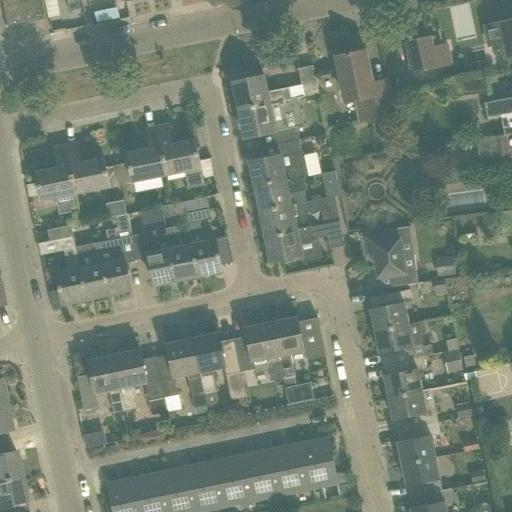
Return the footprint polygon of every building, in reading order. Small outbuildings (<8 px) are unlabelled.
[(50,18),(45,0),(3,0),(8,25),(6,26),(6,27),(50,18)] [(120,17),(118,6),(95,11),(97,21),(120,17)] [(508,57),(511,56),(511,20),(485,26),(489,44),(504,41),(508,57)] [(413,73),(436,69),(430,37),(406,42),(413,73)] [(359,121),(371,119),(394,114),(387,81),(373,83),(366,50),(336,57),(346,102),(354,100),(359,121)] [(320,93),(318,85),(313,66),(298,69),(302,85),(304,96),(320,93)] [(239,110),(289,100),(287,88),(267,92),(264,76),(233,82),(239,110)] [(489,92),(487,77),(455,81),(456,95),(456,96),(489,92)] [(289,100),(239,110),(245,139),(275,132),(277,144),(300,140),(297,125),(293,126),(290,112),(301,110),(299,102),(305,101),(304,97),(289,100)] [(511,97),(484,103),(488,120),(501,117),(505,136),(507,136),(511,135),(511,97)] [(156,127),(166,176),(185,172),(189,188),(205,185),(200,161),(201,161),(201,159),(200,160),(196,139),(172,144),(168,125),(156,127)] [(129,163),(117,165),(121,186),(166,176),(156,127),(146,129),(150,149),(127,153),(129,163)] [(358,146),(354,129),(333,134),(338,157),(360,152),(358,146)] [(479,158),(508,155),(507,136),(505,136),(477,139),(479,158)] [(250,162),(255,188),(286,181),(303,178),(303,177),(309,176),(304,151),(303,152),(300,140),(277,144),(261,148),(263,159),(250,162)] [(77,143),(65,146),(75,195),(121,186),(117,165),(105,168),(103,158),(82,163),(77,143)] [(75,195),(65,146),(55,148),(59,167),(35,172),(42,201),(75,195)] [(289,195),(286,181),(255,188),(261,213),(307,203),(307,201),(305,192),(289,195)] [(325,187),(327,198),(335,196),(336,197),(341,196),(341,195),(338,181),(329,183),(330,186),(325,187)] [(208,197),(184,202),(186,214),(199,211),(210,209),(208,197)] [(309,213),(321,211),(323,219),(339,216),(335,197),(327,199),(327,198),(307,201),(307,203),(309,213)] [(293,216),(309,213),(307,203),(261,213),(266,237),(296,231),(296,229),(293,216)] [(223,271),(216,239),(215,240),(214,236),(204,238),(199,211),(186,214),(192,244),(193,244),(200,276),(223,271)] [(486,237),(511,234),(511,228),(510,211),(483,214),(486,237)] [(128,214),(127,214),(119,216),(116,217),(117,222),(129,220),(128,214)] [(266,237),(271,262),(302,255),(299,241),(327,235),(330,249),(345,245),(341,220),(296,229),(296,231),(266,237)] [(47,230),(49,241),(73,236),(71,226),(47,230)] [(171,254),(177,281),(200,276),(193,244),(192,244),(182,247),(178,227),(166,230),(167,235),(170,254),(171,254)] [(393,275),(395,287),(409,284),(419,283),(417,268),(405,270),(399,228),(383,230),(384,236),(368,238),(370,252),(375,251),(379,277),(393,275)] [(149,259),(154,286),(177,281),(171,254),(170,254),(167,235),(156,237),(155,231),(131,236),(137,261),(149,259)] [(98,242),(108,295),(132,290),(126,263),(137,261),(131,236),(98,242)] [(90,265),(79,267),(86,300),(108,295),(98,242),(86,245),(90,265)] [(67,271),(57,273),(63,304),(86,300),(79,267),(75,249),(63,251),(67,271)] [(456,274),(453,256),(436,258),(438,277),(456,274)] [(445,279),(433,281),(436,296),(448,294),(445,279)] [(410,289),(395,292),(370,298),(372,309),(371,309),(375,332),(409,325),(409,324),(405,303),(413,301),(410,289)] [(293,319),(271,324),(283,379),(296,376),(291,353),(324,346),(318,318),(298,322),(298,318),(296,318),(296,319),(293,319)] [(383,366),(425,357),(424,356),(433,354),(431,344),(423,345),(421,334),(427,333),(424,321),(409,324),(409,325),(375,332),(380,354),(381,354),(383,366)] [(270,382),(283,379),(271,324),(248,329),(248,328),(246,328),(248,336),(235,339),(241,372),(256,369),(257,372),(268,370),(270,382)] [(212,369),(225,367),(232,400),(247,397),(241,372),(235,339),(220,342),(219,334),(217,334),(217,335),(193,340),(205,394),(217,392),(212,369)] [(448,352),(459,349),(457,338),(446,340),(448,351),(448,352)] [(175,377),(188,375),(196,416),(209,413),(207,408),(208,407),(205,394),(193,340),(169,345),(169,344),(167,345),(174,376),(161,379),(164,398),(179,395),(175,377)] [(459,349),(448,352),(444,353),(448,373),(464,370),(459,349)] [(139,351),(114,356),(126,411),(138,408),(134,386),(146,383),(148,390),(144,391),(145,397),(149,396),(151,401),(164,398),(161,379),(160,375),(146,377),(141,350),(139,351)] [(473,355),(463,357),(466,368),(476,365),(473,355)] [(97,394),(110,391),(114,413),(126,411),(114,356),(91,361),(89,361),(91,374),(78,377),(85,410),(99,407),(97,394)] [(384,375),(389,398),(432,389),(422,391),(418,370),(427,368),(425,357),(383,366),(385,375),(384,375)] [(488,380),(487,381),(478,384),(477,384),(481,398),(492,395),(488,380)] [(311,382),(285,388),(289,405),(315,400),(311,382)] [(394,420),(397,432),(439,423),(432,389),(389,398),(393,420),(394,420)] [(470,402),(457,405),(459,418),(473,415),(470,402)] [(0,432),(11,430),(6,404),(0,405),(0,432)] [(508,429),(509,420),(507,416),(501,416),(498,418),(496,427),(499,431),(504,431),(508,429)] [(398,442),(402,464),(436,457),(431,435),(441,434),(439,423),(397,432),(399,442),(398,442)] [(337,483),(338,483),(329,438),(317,440),(318,445),(303,448),(302,444),(301,444),(311,489),(323,486),(323,485),(337,482),(337,483)] [(478,440),(464,442),(465,451),(480,448),(478,440)] [(311,489),(301,444),(289,446),(290,451),(275,454),(274,449),(283,495),(296,492),(295,491),(304,489),(309,488),(310,489),(311,489)] [(283,495),(274,449),(262,452),(263,457),(248,460),(247,455),(246,455),(255,500),(268,498),(268,497),(282,494),(282,495),(283,495)] [(0,481),(21,477),(16,451),(0,454),(0,481)] [(255,500),(246,455),(234,458),(235,462),(220,465),(219,461),(218,461),(227,506),(241,503),(241,502),(255,499),(255,500)] [(410,496),(410,497),(451,489),(451,488),(442,489),(436,457),(402,464),(407,487),(408,487),(410,496)] [(227,506),(218,461),(206,463),(207,468),(192,471),(191,467),(190,467),(200,511),(212,509),(212,508),(226,505),(226,506),(227,506)] [(198,511),(200,511),(190,467),(178,469),(179,474),(164,477),(163,472),(170,511),(193,511),(199,511),(198,511)] [(473,483),(485,480),(483,470),(471,472),(473,483)] [(170,511),(163,472),(151,475),(152,479),(137,483),(136,478),(135,478),(141,511),(170,511)] [(336,474),(338,483),(348,481),(346,472),(336,474)] [(0,506),(26,501),(21,477),(0,481),(0,506)] [(141,511),(135,478),(123,480),(124,485),(109,488),(108,484),(107,484),(112,511),(141,511)] [(447,511),(445,502),(453,500),(451,489),(410,497),(412,508),(411,508),(411,511),(447,511)]
